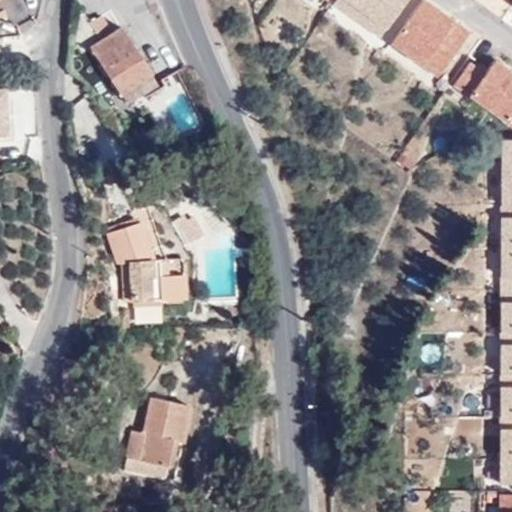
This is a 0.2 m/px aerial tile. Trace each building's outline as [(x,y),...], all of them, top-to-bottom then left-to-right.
[(441,79),(470,29),(419,0),(417,0),(389,49),(441,79)] [(120,91),(148,74),(150,73),(120,28),(102,39),(92,22),(72,34),(71,58),(91,47),(120,91)] [(511,71),(491,60),(485,70),(467,60),(449,93),(511,127),(511,71)] [(176,73),(160,78),(176,131),(192,126),(176,73)] [(155,84),(148,74),(120,91),(126,101),(155,84)] [(7,89),(0,88),(0,134),(9,134),(7,89)] [(123,261),(126,303),(162,300),(177,299),(175,275),(166,275),(159,275),(158,259),(151,260),(139,222),(108,232),(118,261),(123,261)] [(175,275),(177,299),(184,299),(183,275),(175,275)] [(126,303),(127,328),(164,327),(162,300),(126,303)] [(165,465),(163,478),(172,480),(187,406),(151,399),(143,433),(130,431),(126,456),(165,465)] [(123,469),(163,478),(165,465),(126,456),(123,469)] [(496,511),(511,511),(511,495),(496,495),(496,511)]
